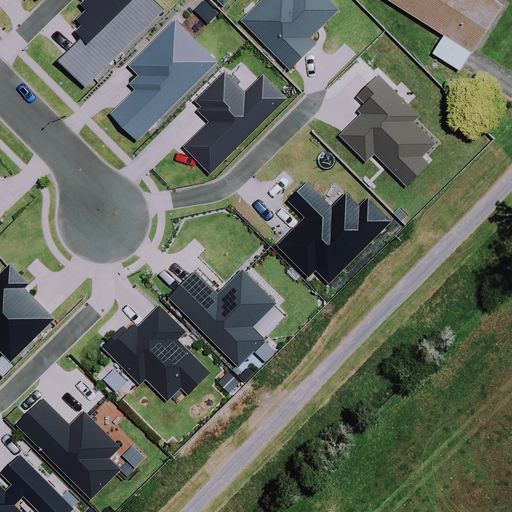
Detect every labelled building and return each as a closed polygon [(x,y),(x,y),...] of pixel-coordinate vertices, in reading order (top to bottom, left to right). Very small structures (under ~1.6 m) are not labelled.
[(167,8),(158,0),(90,0),(85,5),(90,11),(82,19),(94,32),(64,61),(88,86),(167,8)] [(221,14),(207,0),(198,10),(212,23),(221,14)] [(312,38),(341,10),(330,0),(265,0),(246,19),(295,69),(319,45),(312,38)] [(507,5),(498,0),(394,0),(477,52),(507,5)] [(220,62),(179,21),(133,66),(142,75),(133,84),(139,90),(115,114),(141,139),(220,62)] [(432,106),(393,66),(372,87),(383,98),(355,125),(380,151),(388,143),(421,177),(443,155),(435,147),(449,134),(426,112),(432,106)] [(249,92),(229,72),(200,100),(206,106),(202,110),(213,121),(188,146),(214,172),(290,98),(267,75),(249,92)] [(310,217),(282,245),(325,289),(395,220),(373,198),(364,207),(350,193),(336,208),(311,183),(293,200),(310,217)] [(0,345),(15,360),(58,318),(27,287),(31,283),(14,264),(0,277),(0,345)] [(199,272),(173,297),(241,366),(268,340),(255,326),(279,303),(246,270),(221,294),(199,272)] [(128,327),(107,347),(143,384),(149,378),(171,400),(184,387),(191,394),(213,372),(180,339),(188,332),(163,306),(141,327),(138,324),(131,330),(128,327)] [(47,399),(21,425),(94,499),(124,470),(112,457),(123,447),(88,411),(73,426),(47,399)] [(0,482),(0,511),(24,511),(17,505),(27,496),(43,511),(74,511),(77,509),(24,455),(5,474),(17,486),(10,492),(0,482)]
